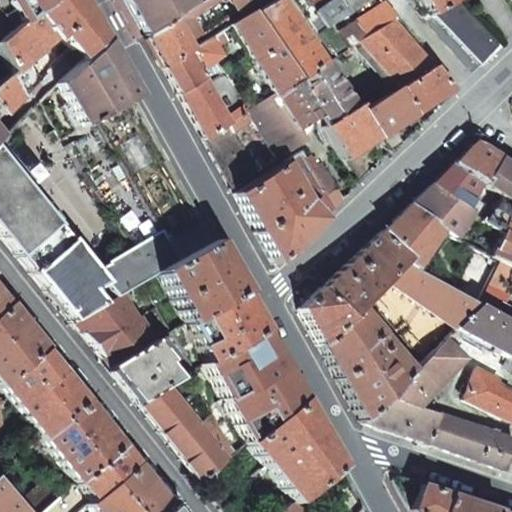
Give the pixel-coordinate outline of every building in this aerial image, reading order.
[(0,53),(9,72),(23,95),(38,82),(25,61),(57,35),(75,57),(79,61),(79,62),(102,41),(98,35),(95,29),(79,0),(47,0),(20,22),(4,34),(0,37),(0,53)] [(7,0),(20,22),(47,0),(7,0)] [(123,0),(144,36),(185,11),(193,7),(188,0),(123,0)] [(231,15),(257,0),(421,0),(430,14),(431,14),(453,0),(204,0),(193,7),(185,11),(188,17),(217,0),(218,0),(220,1),(221,0),(228,0),(233,7),(228,9),(231,15)] [(278,0),(274,0),(253,12),(297,80),(322,64),(278,0)] [(333,0),(319,9),(315,12),(325,29),(370,0),(333,0)] [(459,0),(453,0),(431,14),(481,66),(502,46),(459,0)] [(383,4),(335,32),(346,48),(352,45),(356,41),(390,19),(393,17),(383,4)] [(161,67),(189,50),(188,46),(186,43),(198,36),(188,17),(185,11),(144,36),(158,61),(159,64),(161,67)] [(229,27),(272,95),(297,80),(253,12),(229,27)] [(390,19),(356,41),(370,59),(367,62),(371,66),(374,63),(396,89),(431,67),(390,19)] [(181,102),(201,139),(226,123),(204,83),(207,81),(204,76),(201,77),(197,70),(223,55),(217,47),(225,41),(220,32),(189,50),(161,67),(181,102)] [(66,103),(80,127),(95,119),(133,97),(107,51),(102,41),(79,62),(79,61),(54,84),(66,103)] [(272,95),(246,111),(251,120),(275,159),(304,140),(297,129),(308,122),(312,127),(322,119),(325,124),(352,107),(349,102),(354,99),(350,94),(345,96),(323,63),(322,64),(297,80),(272,95)] [(396,89),(413,114),(451,90),(431,67),(396,89)] [(0,111),(3,114),(23,95),(9,72),(0,79),(0,111)] [(378,136),(390,153),(400,143),(390,129),(413,114),(396,89),(360,111),(378,136)] [(80,127),(66,103),(60,107),(74,131),(80,127)] [(352,107),(325,124),(321,127),(341,159),(378,136),(360,111),(356,105),(352,107)] [(226,182),(229,189),(256,173),(232,132),(251,120),(246,111),(226,123),(201,139),(226,182)] [(415,118),(419,125),(424,120),(420,115),(415,118)] [(0,237),(45,293),(68,321),(100,304),(88,290),(102,283),(112,297),(155,273),(213,242),(202,222),(166,242),(160,231),(104,261),(104,263),(93,269),(20,178),(27,173),(0,139),(0,237)] [(70,143),(64,146),(81,172),(86,168),(70,143)] [(429,185),(470,213),(476,205),(462,197),(474,179),(499,195),(511,204),(511,168),(476,144),(470,144),(429,185)] [(309,155),(303,159),(320,186),(330,202),(334,207),(341,200),(334,189),(334,185),(320,163),(315,166),(309,155)] [(253,232),(272,265),(320,220),(319,219),(309,209),(303,202),(301,198),(281,163),(232,194),(253,232)] [(446,233),(452,237),(470,213),(429,185),(408,205),(432,225),(438,229),(446,233)] [(303,202),(309,209),(319,219),(334,207),(330,202),(320,186),(301,198),(303,202)] [(479,208),(474,216),(497,229),(501,232),(507,220),(511,208),(511,204),(499,195),(488,213),(479,208)] [(432,225),(408,205),(379,232),(406,258),(400,265),(409,270),(438,229),(432,225)] [(499,237),(489,256),(511,267),(511,222),(507,220),(501,232),(499,237)] [(446,233),(438,229),(409,270),(417,274),(446,233)] [(351,258),(296,310),(305,326),(315,345),(356,307),(365,298),(368,295),(382,282),(400,265),(406,258),(379,232),(351,258)] [(155,273),(182,325),(241,292),(227,268),(213,242),(155,273)] [(400,265),(382,282),(452,329),(476,306),(417,274),(409,270),(400,265)] [(182,325),(204,364),(263,332),(246,302),(241,292),(182,325)] [(86,344),(105,368),(151,343),(136,317),(132,319),(118,294),(112,297),(100,304),(68,321),(86,344)] [(368,295),(365,298),(393,331),(397,327),(368,295)] [(24,329),(6,306),(0,310),(0,387),(42,351),(24,329)] [(511,325),(476,306),(452,329),(449,332),(457,339),(461,334),(506,358),(504,369),(511,373),(511,325)] [(347,400),(359,422),(410,371),(356,307),(315,345),(335,380),(347,400)] [(204,364),(200,366),(244,443),(300,400),(282,367),(263,332),(204,364)] [(401,332),(397,335),(411,350),(421,359),(425,356),(415,347),(401,332)] [(359,422),(412,441),(422,445),(476,463),(501,471),(511,442),(511,440),(434,415),(436,410),(426,407),(424,411),(413,407),(461,359),(442,339),(425,356),(421,359),(410,371),(359,422)] [(119,385),(132,402),(164,385),(177,378),(165,363),(168,360),(152,342),(151,343),(105,368),(119,385)] [(61,375),(42,351),(0,387),(0,391),(39,441),(83,402),(61,375)] [(463,395),(460,401),(511,425),(511,396),(494,388),(497,382),(474,370),(465,390),(461,388),(459,393),(463,395)] [(188,473),(196,482),(233,453),(230,447),(211,415),(197,425),(164,385),(132,402),(137,408),(188,473)] [(316,429),(300,400),(244,443),(243,444),(290,503),(337,466),(316,429)] [(100,424),(83,402),(39,441),(73,483),(119,447),(100,424)] [(129,460),(119,447),(73,483),(88,502),(132,464),(129,460)] [(0,475),(13,465),(7,456),(4,460),(0,455),(0,475)] [(161,500),(132,464),(88,502),(84,506),(88,511),(159,511),(166,507),(161,500)] [(36,511),(54,498),(41,481),(18,498),(29,511),(36,511)] [(21,511),(0,485),(0,511),(21,511)] [(499,511),(417,485),(407,510),(408,511),(499,511)] [(296,511),(290,503),(278,511),(296,511)]
